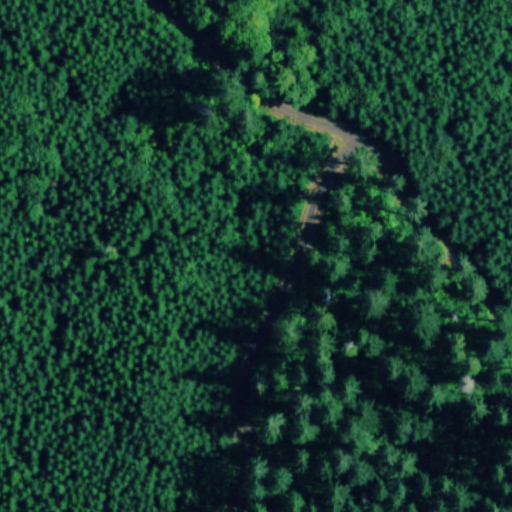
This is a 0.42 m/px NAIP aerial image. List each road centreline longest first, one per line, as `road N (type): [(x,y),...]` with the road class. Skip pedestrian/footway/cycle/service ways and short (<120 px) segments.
road 1 (track): [(156,0),(272,75),(330,140),(385,157),(511,341)]
road 2 (track): [(204,511),(238,485),(276,358),(284,272),(330,140)]
